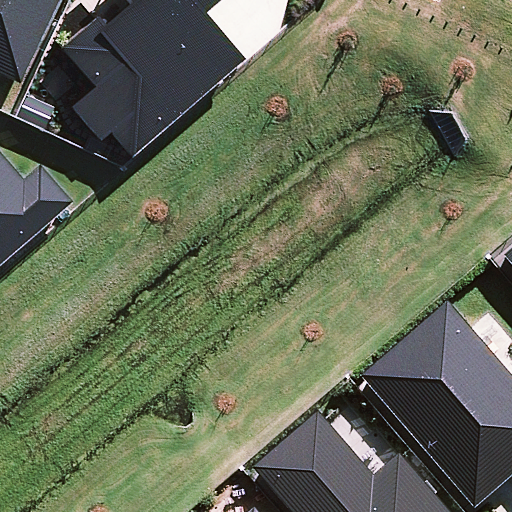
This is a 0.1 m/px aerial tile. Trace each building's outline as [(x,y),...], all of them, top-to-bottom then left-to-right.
[(0,0),(0,78),(17,86),(56,0),(0,0)] [(126,162),(241,64),(203,18),(223,0),(116,0),(125,10),(101,30),(93,21),(57,51),(89,92),(66,109),(95,146),(107,137),(126,162)] [(0,265),(68,207),(35,168),(17,182),(0,162),(0,265)] [(511,253),(501,263),(511,275),(511,253)] [(361,382),(472,511),(477,511),(511,481),(511,380),(449,307),(361,382)] [(321,417),(255,474),(288,511),(446,511),(400,458),(375,480),(321,417)]
